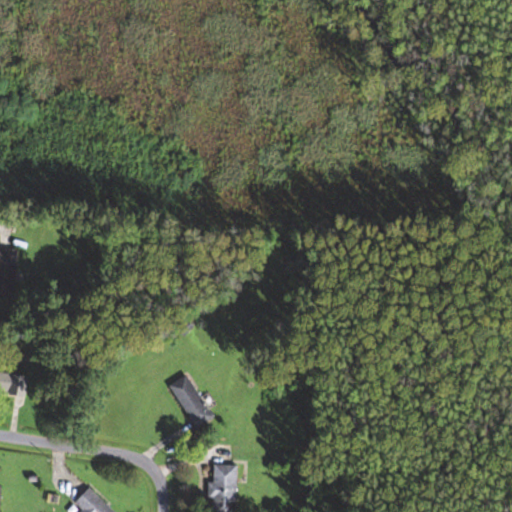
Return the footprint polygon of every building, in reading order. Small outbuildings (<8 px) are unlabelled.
[(0,247),(0,296),(17,297),(20,248),(0,247)] [(0,391),(29,395),(32,375),(0,371),(0,391)] [(171,385),(197,428),(215,417),(189,374),(171,385)] [(238,511),(238,464),(215,464),(215,482),(210,482),(209,511),(238,511)] [(116,511),(90,487),(76,502),(84,509),(81,511),(116,511)] [(315,511),(329,511),(329,498),(315,498),(315,511)]
